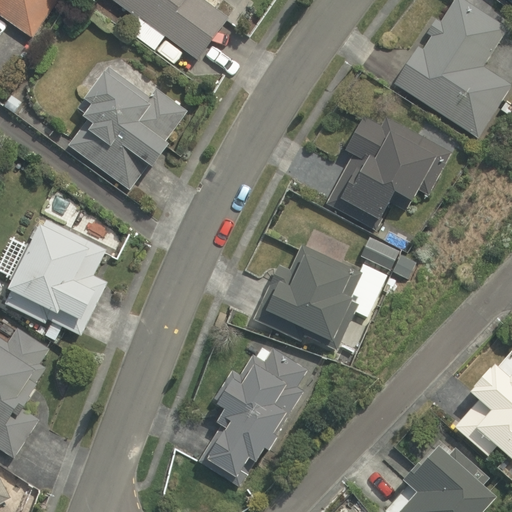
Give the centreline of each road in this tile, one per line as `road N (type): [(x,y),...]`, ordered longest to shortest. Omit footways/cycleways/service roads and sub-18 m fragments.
road 1 (residential): [(94,511),(195,245),(343,0)]
road 2 (residential): [(288,511),(511,284)]
